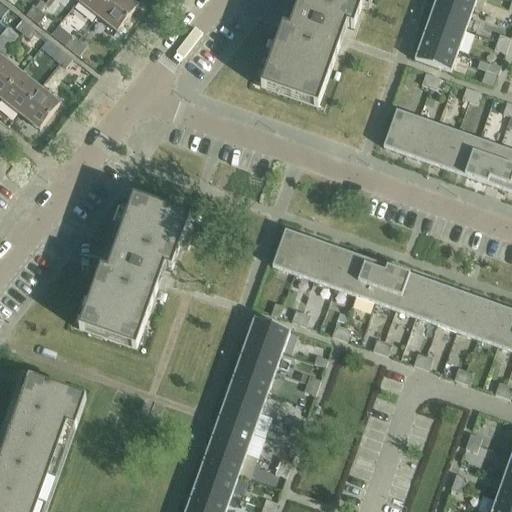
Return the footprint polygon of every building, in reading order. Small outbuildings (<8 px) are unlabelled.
[(113,0),(82,0),(79,5),(98,20),(113,0)] [(138,10),(126,0),(113,0),(98,20),(118,35),(138,10)] [(365,0),(301,0),(290,33),(283,31),(264,83),(321,104),(347,31),(354,33),(365,0)] [(473,15),(478,0),(437,0),(437,2),(473,15)] [(466,35),(473,15),(437,2),(429,22),(466,35)] [(32,23),(41,13),(32,6),(24,16),(32,23)] [(46,17),(41,13),(32,23),(38,27),(46,17)] [(22,37),(30,27),(21,20),(13,30),(22,37)] [(459,56),(466,35),(429,22),(422,43),(459,56)] [(27,41),(35,31),(30,27),(22,37),(27,41)] [(71,54),(78,44),(71,38),(63,47),(71,54)] [(511,43),(500,39),(497,46),(508,50),(511,43)] [(451,77),(459,56),(422,43),(415,64),(451,77)] [(84,49),(78,44),(71,54),(76,58),(84,49)] [(506,58),(508,50),(497,46),(495,54),(506,58)] [(60,68),(68,58),(60,51),(52,61),(60,68)] [(65,72),(73,62),(68,58),(60,68),(65,72)] [(3,61),(0,64),(0,101),(1,102),(22,76),(3,61)] [(501,71),(490,67),(487,74),(499,78),(501,71)] [(22,76),(1,102),(20,118),(41,92),(22,76)] [(429,91),(433,80),(426,77),(422,89),(429,91)] [(441,83),(433,80),(429,91),(437,94),(441,83)] [(41,92),(20,118),(40,133),(61,107),(41,92)] [(470,106),(474,95),(466,92),(462,103),(470,106)] [(481,97),(474,95),(470,106),(477,109),(481,97)] [(511,120),(511,116),(511,108),(507,106),(503,118),(511,120)] [(405,159),(418,123),(397,115),(384,152),(405,159)] [(425,166),(438,130),(418,123),(405,159),(425,166)] [(446,174),(459,137),(438,130),(425,166),(446,174)] [(466,181),(479,145),(459,137),(446,174),(466,181)] [(486,188),(499,152),(479,145),(466,181),(486,188)] [(507,195),(511,180),(511,156),(499,152),(486,188),(507,195)] [(191,222),(134,202),(108,275),(101,273),(82,325),(139,346),(165,273),(172,275),(191,222)] [(294,279),(307,243),(285,235),(272,271),(294,279)] [(314,286),(327,250),(307,243),(294,279),(314,286)] [(335,293),(348,257),(327,250),(314,286),(335,293)] [(355,301),(368,264),(348,257),(335,293),(355,301)] [(375,308),(388,271),(368,264),(355,301),(375,308)] [(396,315),(409,279),(388,271),(375,308),(396,315)] [(416,322),(429,286),(409,279),(396,315),(416,322)] [(437,329),(449,293),(429,286),(416,322),(437,329)] [(457,337),(470,300),(449,293),(437,329),(457,337)] [(477,344),(490,308),(470,300),(457,337),(477,344)] [(283,310),(275,308),(271,319),(279,322),(283,310)] [(498,351),(510,315),(490,308),(477,344),(498,351)] [(299,329),(303,317),(296,315),(292,326),(299,329)] [(511,356),(511,315),(510,315),(498,351),(511,356)] [(311,320),(303,317),(299,329),(307,332),(311,320)] [(339,317),(335,329),(343,331),(347,320),(339,317)] [(283,357),(290,335),(254,323),(246,344),(283,357)] [(340,343),(344,332),(337,329),(333,341),(340,343)] [(351,335),(344,332),(340,343),(347,346),(351,335)] [(276,377),(283,357),(246,344),(239,364),(276,377)] [(381,358),(385,346),(377,344),(373,355),(381,358)] [(392,349),(385,346),(381,358),(388,360),(392,349)] [(421,372),(425,361),(418,358),(414,370),(421,372)] [(328,364),(317,360),(314,368),(326,372),(328,364)] [(433,364),(425,361),(421,372),(429,375),(433,364)] [(268,398),(276,377),(239,364),(232,385),(268,398)] [(462,387),(466,375),(458,373),(454,384),(462,387)] [(474,378),(466,375),(462,387),(470,389),(474,378)] [(321,385),(310,381),(307,388),(318,392),(321,385)] [(0,511),(38,511),(78,401),(29,383),(0,466),(0,511)] [(261,418),(268,398),(232,385),(225,405),(261,418)] [(503,401),(507,390),(499,387),(495,398),(503,401)] [(316,400),(318,392),(307,388),(304,396),(316,400)] [(511,399),(511,391),(507,390),(503,401),(510,404),(511,399)] [(254,439),(261,418),(225,405),(217,426),(254,439)] [(306,426),(295,422),(293,429),(304,433),(306,426)] [(246,459),(254,439),(217,426),(210,446),(246,459)] [(301,441),(304,433),(293,429),(290,437),(301,441)] [(482,442),(471,438),(468,446),(479,449),(482,442)] [(239,480),(246,459),(210,446),(203,467),(239,480)] [(477,457),(479,449),(468,446),(466,453),(477,457)] [(292,467),(281,463),(278,470),(289,474),(292,467)] [(232,500),(239,480),(203,467),(196,487),(232,500)] [(286,482),(289,474),(278,470),(275,478),(286,482)] [(468,483),(456,479),(454,486),(465,490),(468,483)] [(511,507),(511,484),(504,481),(496,501),(511,507)] [(462,498),(465,490),(454,486),(451,494),(462,498)] [(201,511),(227,511),(232,500),(196,487),(188,507),(201,511)] [(511,511),(511,507),(496,501),(492,511),(511,511)] [(275,511),(277,508),(266,503),(264,511),(266,511),(275,511)]
